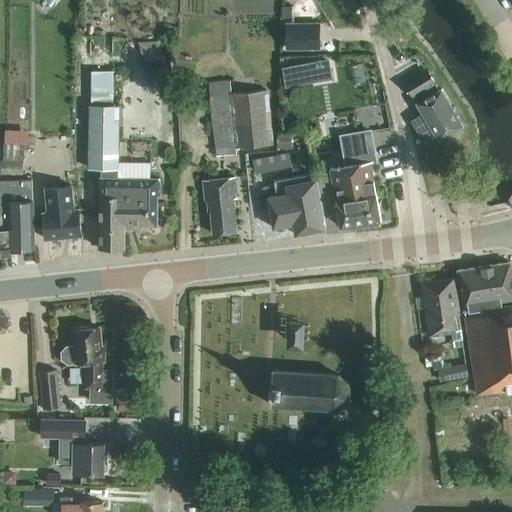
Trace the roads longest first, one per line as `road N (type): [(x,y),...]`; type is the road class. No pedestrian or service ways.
road 1 (tertiary): [(164,276),(421,248)]
road 2 (residential): [(421,248),(401,127),(367,0)]
road 3 (residential): [(164,276),(161,511)]
road 4 (tertiary): [(0,293),(164,276)]
